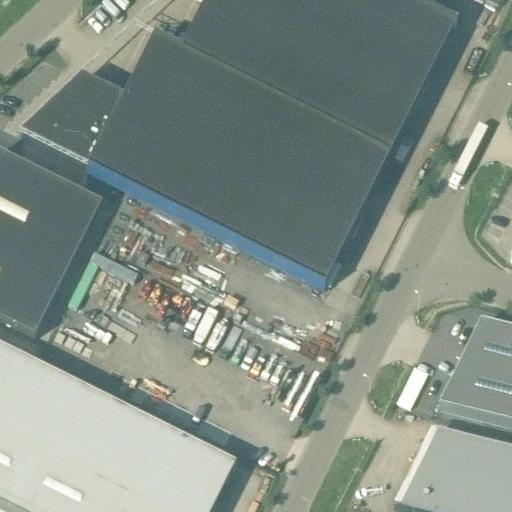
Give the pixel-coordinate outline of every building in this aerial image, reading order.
[(396,0),(210,0),(181,58),(388,161),(454,29),(396,0)] [(181,58),(155,44),(124,105),(81,84),(20,141),(89,175),(88,177),(324,295),(324,294),(322,293),(388,161),(181,58)] [(0,261),(60,291),(101,210),(0,160),(0,261)] [(60,291),(0,261),(0,326),(34,344),(60,291)] [(511,336),(479,328),(438,413),(511,431),(511,336)] [(0,427),(169,511),(215,511),(235,472),(0,354),(0,427)] [(169,511),(0,427),(0,511),(169,511)] [(511,511),(511,456),(434,437),(433,438),(451,442),(447,461),(424,455),(395,511),(511,511)]
